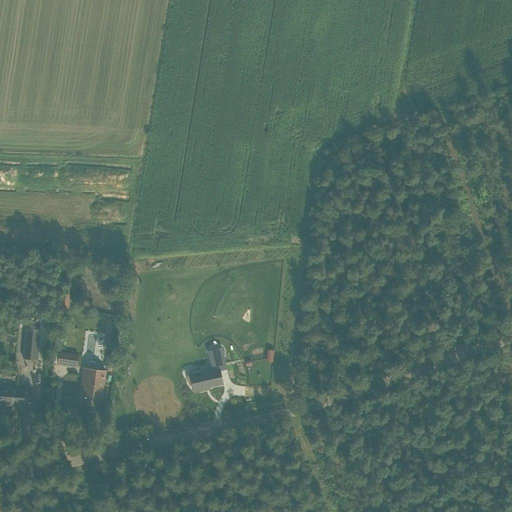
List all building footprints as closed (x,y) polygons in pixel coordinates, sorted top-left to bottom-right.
[(61,284),(69,285),(70,277),(61,276),(61,284)] [(57,310),(67,312),(69,293),(59,292),(57,310)] [(22,358),(37,359),(40,328),(25,327),(22,358)] [(57,364),(76,366),(77,354),(65,352),(65,347),(59,346),(57,364)] [(193,392),(205,390),(205,388),(223,384),(219,370),(226,369),(221,347),(207,351),(210,366),(199,368),(200,370),(188,372),(188,374),(186,375),(188,386),(191,385),(193,392)] [(103,369),(105,356),(98,355),(96,367),(103,369)] [(79,395),(100,398),(99,405),(102,406),(103,397),(102,397),(105,370),(83,367),(79,395)] [(19,410),(28,411),(30,389),(0,386),(0,389),(0,403),(19,405),(19,410)]
